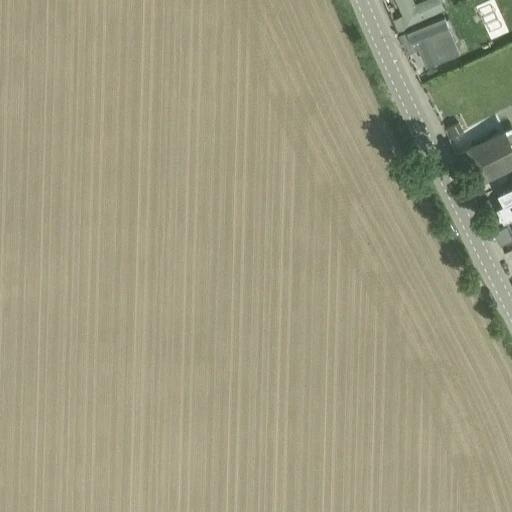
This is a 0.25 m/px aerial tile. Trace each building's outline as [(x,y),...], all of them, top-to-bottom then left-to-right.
[(415,0),(397,0),(403,13),(408,22),(445,5),(442,0),(416,0),(415,0)] [(403,13),(393,17),(398,29),(406,25),(408,24),(408,22),(403,13)] [(444,14),(409,29),(416,46),(419,44),(427,63),(443,56),(435,37),(451,30),(444,14)] [(469,110),(459,82),(433,92),(444,119),(469,110)] [(460,153),(459,154),(473,181),(482,177),(483,179),(511,164),(511,138),(505,125),(466,145),(467,147),(459,151),(460,153)] [(488,197),(479,202),(484,212),(493,207),(488,197)] [(511,198),(504,202),(497,206),(504,220),(511,215),(511,198)] [(511,237),(511,235),(507,224),(495,230),(501,243),(511,237)]
